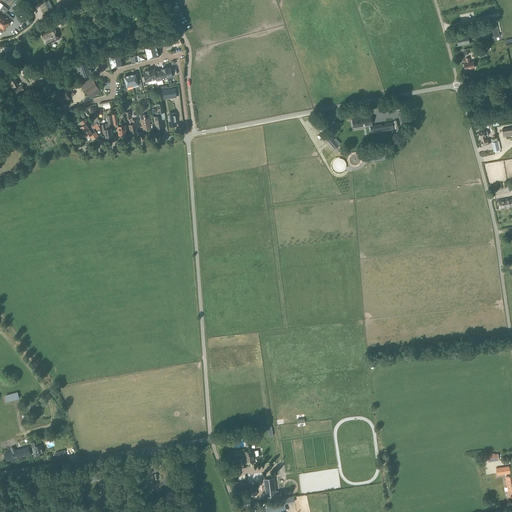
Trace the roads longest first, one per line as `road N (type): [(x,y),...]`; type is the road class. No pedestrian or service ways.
road 1 (unclassified): [(210,441),(187,135)]
road 2 (unclassified): [(187,135),(458,85)]
road 3 (unclassified): [(511,353),(495,225),(458,85)]
road 4 (unclassified): [(0,475),(210,441)]
road 5 (track): [(195,134),(189,53),(161,0)]
road 6 (unknown): [(0,335),(51,400),(46,422),(25,430)]
